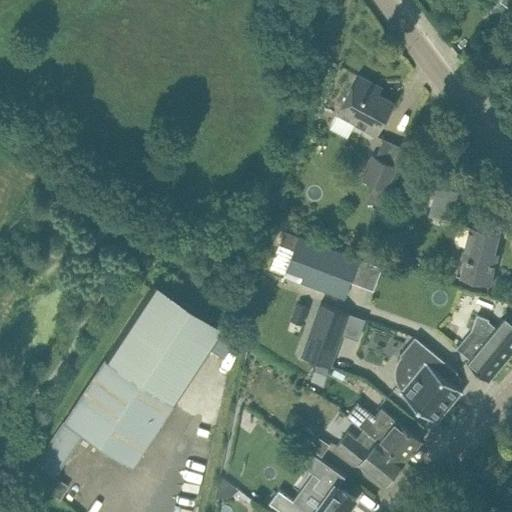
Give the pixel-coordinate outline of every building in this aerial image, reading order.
[(374,83),(359,74),(341,108),(355,116),(352,122),(376,135),(395,101),(371,88),(374,83)] [(373,154),(363,178),(367,180),(385,187),(387,188),(397,164),(373,154)] [(437,184),(428,215),(450,221),(459,190),(437,184)] [(465,257),(460,275),(490,283),(499,251),(495,250),(500,231),(471,224),(462,256),(465,257)] [(359,257),(299,234),(284,272),(345,295),(359,257)] [(54,476),(82,433),(132,466),(210,348),(223,328),(154,283),(64,421),(27,477),(60,500),(70,486),(54,476)] [(296,302),(290,319),(302,324),(308,306),(296,302)] [(351,313),(320,302),(301,355),(332,366),(351,313)] [(472,330),(457,347),(470,358),(467,361),(489,380),(511,352),(511,315),(508,313),(495,328),(488,320),(488,319),(478,315),(472,330)] [(222,356),(236,337),(223,328),(210,348),(222,356)] [(400,353),(418,369),(401,390),(437,421),(455,399),(449,394),(457,385),(451,380),(458,371),(415,335),(400,353)] [(318,362),(314,371),(326,375),(329,367),(318,362)] [(359,424),(365,429),(378,439),(379,439),(405,461),(422,440),(382,407),(375,415),(370,411),(359,424)] [(302,423),(294,434),(306,443),(314,432),(302,423)] [(378,439),(365,429),(357,438),(349,431),(337,445),(386,484),(405,461),(379,439),(378,439)] [(305,460),(323,474),(315,486),(327,495),(314,511),(346,511),(356,498),(336,483),(340,478),(332,472),(335,467),(312,450),(305,460)] [(279,488),(269,501),(284,511),(308,511),(310,510),(279,488)]
